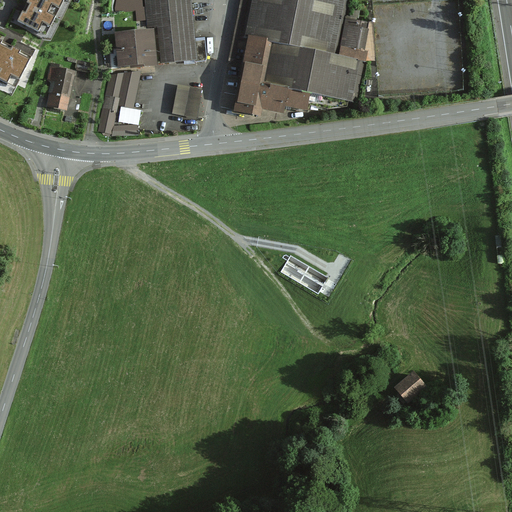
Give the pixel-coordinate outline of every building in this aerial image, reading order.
[(61,0),(30,0),(27,5),(31,7),(48,16),(52,7),(60,10),(64,1),(61,0)] [(157,27),(161,66),(199,62),(192,0),(144,0),(148,28),(157,27)] [(240,0),(226,64),(243,67),(235,105),(278,114),(280,104),(302,109),(306,90),(343,98),(361,16),(335,10),(337,0),(240,0)] [(48,16),(31,7),(26,16),(23,15),(19,23),(38,33),(43,25),(50,28),(55,20),(48,16)] [(154,30),(115,35),(119,71),(158,67),(154,30)] [(0,72),(1,73),(11,53),(1,48),(2,45),(0,43),(0,72)] [(20,83),(30,63),(19,57),(20,54),(13,50),(11,53),(1,73),(0,74),(0,82),(8,87),(12,79),(20,83)] [(76,73),(50,67),(47,81),(54,83),(48,108),(67,112),(76,73)] [(113,73),(99,126),(113,130),(121,100),(132,103),(137,83),(127,80),(128,77),(113,73)] [(202,88),(178,85),(173,112),(197,116),(202,88)] [(427,389),(414,373),(394,389),(408,405),(427,389)]
